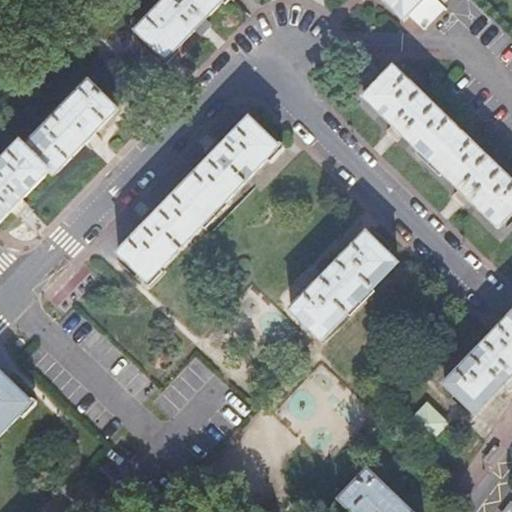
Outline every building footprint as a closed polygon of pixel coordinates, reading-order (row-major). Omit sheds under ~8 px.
[(168,0),(136,35),(164,62),(224,0),(168,0)] [(379,0),(400,21),(406,15),(420,0),(379,0)] [(434,0),(420,0),(406,15),(421,30),(443,8),(434,0)] [(511,212),(511,184),(392,67),(362,97),(400,135),(470,204),(495,229),(511,212)] [(24,149),(49,174),(53,178),(91,140),(117,113),(87,85),(24,149)] [(151,286),(153,284),(163,275),(160,271),(266,162),(271,166),(283,153),(284,151),(282,147),(279,146),(276,146),(247,118),(116,254),(143,282),(143,285),(145,287),(147,288),(150,287),(151,286)] [(49,174),(24,149),(18,143),(0,161),(0,223),(7,217),(49,174)] [(315,270),(320,276),(287,312),(319,342),(393,264),(362,234),(329,267),(323,262),(319,266),(315,270)] [(511,311),(506,318),(497,327),(495,329),(443,385),(474,415),(501,386),(511,374),(511,311)] [(0,433),(18,415),(21,418),(33,406),(34,404),(34,401),(30,398),(29,398),(27,399),(0,375),(0,433)] [(409,511),(366,470),(337,499),(351,511),(409,511)]
